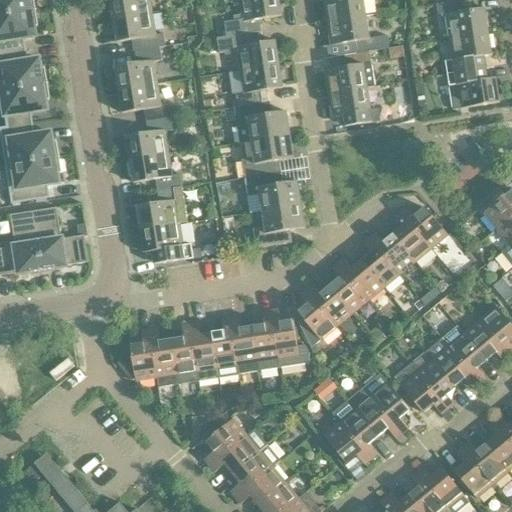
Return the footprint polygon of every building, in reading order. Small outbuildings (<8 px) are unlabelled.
[(0,0),(0,16),(36,11),(34,0),(0,0)] [(110,0),(114,20),(152,14),(149,0),(110,0)] [(234,22),(225,23),(227,37),(252,34),(252,35),(262,33),(260,21),(282,17),(279,0),(239,0),(242,16),(233,17),(234,22)] [(323,0),(327,23),(366,17),(363,0),(323,0)] [(446,17),(450,39),(488,33),(485,10),(463,13),(461,2),(446,4),(436,5),(438,18),(446,17)] [(0,16),(0,54),(26,50),(24,39),(35,37),(34,28),(39,27),(36,11),(0,16)] [(152,14),(114,20),(117,44),(139,40),(141,52),(160,48),(166,48),(164,35),(156,36),(152,14)] [(366,17),(327,23),(331,47),(353,44),(355,55),(370,53),(380,51),(389,50),(387,37),(377,38),(370,40),(366,17)] [(445,63),(447,75),(486,69),(484,58),(492,57),(488,33),(450,39),(453,61),(445,63)] [(227,37),(217,39),(219,52),(229,51),(232,50),(233,55),(238,54),(241,71),(279,66),(275,42),(254,46),(252,35),(252,34),(227,37)] [(137,64),(115,68),(119,91),(157,85),(154,63),(162,61),(161,59),(160,48),(141,52),(135,53),(137,64)] [(0,82),(2,92),(48,85),(45,68),(40,69),(39,60),(27,62),(26,50),(0,54),(0,82)] [(347,68),(325,72),(328,95),(367,89),(375,88),(372,66),(370,53),(355,55),(345,57),(347,68)] [(241,71),(228,73),(232,95),(236,95),(238,108),(263,105),(261,93),(283,89),(279,66),(241,71)] [(486,69),(447,75),(453,111),(500,104),(496,80),(488,81),(486,69)] [(0,130),(33,125),(31,113),(47,110),(46,101),(50,101),(48,85),(2,92),(7,129),(0,130)] [(157,85),(119,91),(123,114),(145,111),(146,122),(171,118),(169,106),(161,107),(157,85)] [(367,89),(328,95),(332,119),(344,117),(346,128),(356,127),(381,123),(379,110),(371,111),(367,89)] [(238,108),(234,109),(237,128),(240,144),(252,142),(290,136),(287,113),(272,115),(270,103),(263,105),(238,108)] [(412,105),(398,107),(400,125),(414,123),(412,105)] [(148,134),(126,137),(130,161),(169,154),(165,132),(173,131),(171,118),(146,122),(148,134)] [(0,130),(6,167),(60,158),(57,142),(52,143),(51,134),(34,137),(33,125),(0,130)] [(254,159),(243,160),(245,179),(282,174),(280,162),(294,160),(290,136),(252,142),(254,159)] [(169,154),(130,161),(134,184),(156,181),(158,192),(182,188),(180,176),(172,177),(169,154)] [(12,205),(49,199),(47,185),(59,184),(57,175),(62,174),(60,158),(6,167),(12,205)] [(282,174),(245,179),(251,214),(263,212),(301,206),(298,183),(283,185),(282,174)] [(160,204),(138,207),(141,231),(180,224),(188,223),(184,201),(182,188),(158,192),(160,204)] [(484,214),(498,231),(511,218),(511,191),(511,192),(484,214)] [(265,229),(254,230),(257,250),(293,244),(291,232),(305,230),(301,206),(263,212),(265,229)] [(407,208),(401,213),(432,250),(448,237),(426,209),(415,218),(407,208)] [(34,213),(43,271),(45,270),(45,272),(55,270),(55,269),(89,263),(85,238),(88,237),(86,225),(77,227),(79,238),(62,240),(57,209),(34,213)] [(0,249),(0,277),(31,273),(31,274),(41,272),(41,271),(43,271),(34,213),(10,216),(15,247),(0,249)] [(403,228),(394,236),(416,263),(432,250),(401,213),(395,218),(403,228)] [(511,218),(498,231),(511,246),(511,245),(511,218)] [(180,224),(141,231),(145,254),(153,253),(155,266),(169,263),(196,259),(195,250),(192,251),(191,246),(183,247),(180,224)] [(376,234),(370,239),(400,276),(416,263),(394,236),(384,244),(376,234)] [(372,254),(362,262),(385,289),(400,276),(370,239),(363,244),(372,254)] [(511,266),(511,245),(511,246),(501,254),(511,266)] [(344,260),(338,265),(369,302),(385,289),(362,262),(352,270),(344,260)] [(340,280),(331,288),(353,315),(369,302),(338,265),(332,270),(340,280)] [(313,286),(307,291),(337,328),(353,315),(331,288),(321,296),(313,286)] [(337,328),(307,291),(300,296),(309,306),(298,314),(304,321),(298,326),(312,349),(337,328)] [(511,326),(497,308),(480,322),(511,359),(511,358),(511,347),(509,344),(511,341),(511,326)] [(278,311),(271,313),(280,370),(307,366),(310,355),(305,346),(298,347),(294,322),(280,324),(278,311)] [(265,326),(252,328),(259,373),(280,370),(271,313),(263,314),(265,326)] [(238,318),(230,319),(239,377),(259,373),(252,328),(240,330),(238,318)] [(224,333),(212,335),(219,380),(239,377),(230,319),(222,320),(224,333)] [(480,322),(464,335),(487,362),(497,354),(505,364),(511,359),(480,322)] [(198,324),(190,325),(199,383),(219,380),(212,335),(200,336),(198,324)] [(184,339),(172,341),(179,386),(199,383),(190,325),(182,326),(184,339)] [(458,327),(442,340),(480,385),(486,380),(478,370),(487,362),(464,335),(458,327)] [(150,331),(157,379),(159,389),(179,386),(172,341),(159,343),(157,330),(150,331)] [(136,383),(157,379),(150,331),(142,332),(144,345),(130,347),(132,359),(120,361),(118,365),(131,382),(136,381),(136,383)] [(442,340),(427,353),(456,388),(465,380),(473,390),(480,385),(442,340)] [(427,353),(411,366),(448,411),(454,406),(446,396),(456,388),(427,353)] [(448,411),(411,366),(395,380),(423,415),(434,406),(442,416),(448,411)] [(380,376),(364,389),(403,436),(409,430),(405,426),(408,423),(404,418),(411,412),(380,376)] [(364,389),(348,402),(379,439),(388,431),(396,441),(403,436),(364,389)] [(333,415),(340,424),(371,462),(377,457),(369,447),(379,439),(348,402),(333,415)] [(500,418),(494,423),(511,444),(511,424),(508,428),(500,418)] [(204,462),(209,468),(247,437),(233,421),(206,444),(214,454),(204,462)] [(496,438),(486,446),(509,473),(511,471),(511,444),(494,423),(488,428),(496,438)] [(371,462),(340,424),(324,438),(346,465),(357,457),(365,467),(371,462)] [(224,466),(232,476),(269,445),(256,430),(247,437),(209,468),(215,474),(224,466)] [(469,444),(462,449),(493,486),(509,473),(486,446),(477,454),(469,444)] [(230,493),(235,500),(273,469),(282,461),(269,445),(232,476),(240,485),(230,493)] [(464,464),(454,472),(477,500),(493,486),(462,449),(456,454),(464,464)] [(79,511),(88,505),(47,455),(43,459),(57,475),(48,482),(72,511),(79,511)] [(43,459),(34,466),(48,482),(57,475),(43,459)] [(21,478),(29,489),(41,479),(32,468),(21,478)] [(417,474),(448,511),(465,511),(472,506),(464,497),(442,470),(431,478),(423,468),(417,474)] [(250,498),(258,507),(286,485),(273,469),(235,500),(241,506),(250,498)] [(419,488),(409,496),(422,511),(448,511),(417,474),(411,479),(419,488)] [(284,511),(299,500),(286,485),(258,507),(262,511),(284,511)] [(299,500),(284,511),(322,511),(307,494),(299,500)] [(386,499),(395,511),(422,511),(409,496),(400,504),(392,494),(386,499)] [(385,511),(395,511),(386,499),(379,505),(385,511)]
